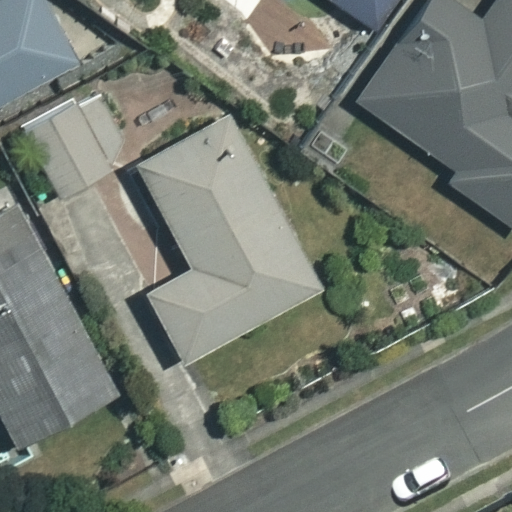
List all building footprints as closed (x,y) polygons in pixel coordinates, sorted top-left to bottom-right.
[(0,0),(0,91),(63,58),(32,0),(0,0)] [(333,0),(369,25),(386,0),(333,0)] [(511,89),(511,0),(481,0),(470,17),(446,0),(413,0),(347,96),(445,165),(437,176),(509,225),(511,221),(511,111),(502,105),(511,89)] [(116,155),(85,89),(15,122),(47,188),(116,155)] [(303,282),(215,111),(123,158),(175,260),(130,284),(166,353),(303,282)] [(98,385),(4,208),(0,209),(0,430),(3,436),(98,385)]
